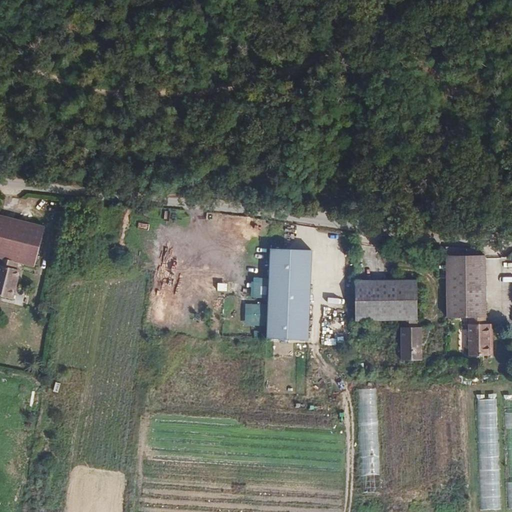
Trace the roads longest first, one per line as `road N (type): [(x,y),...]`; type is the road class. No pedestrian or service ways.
road 1 (unclassified): [(511,242),(0,181)]
road 2 (track): [(348,511),(348,411),(323,351)]
